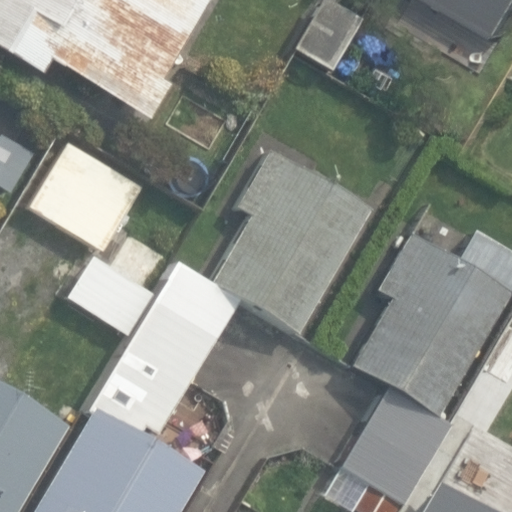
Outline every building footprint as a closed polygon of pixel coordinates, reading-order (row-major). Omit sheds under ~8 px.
[(39,60),(141,121),(161,87),(152,82),(200,0),(0,0),(0,58),(30,76),(39,60)] [(316,0),(289,49),(326,70),(355,19),(320,0),(316,0)] [(183,98),(165,128),(210,153),(228,123),(183,98)] [(23,208),(98,252),(136,187),(62,143),(23,208)] [(170,511),(195,471),(133,435),(138,428),(149,434),(226,302),(288,338),(362,209),(261,151),(226,210),(242,219),(205,282),(124,235),(105,269),(84,257),(59,301),(125,339),(78,420),(81,422),(28,511),(170,511)] [(333,467),(399,506),(447,425),(433,417),(511,281),(511,254),(470,230),(451,262),(405,235),(372,292),(386,300),(346,367),(381,387),(333,467)] [(0,511),(9,511),(60,425),(0,389),(0,511)] [(329,474),(316,498),(340,511),(344,511),(347,509),(352,511),(385,511),(388,507),(329,474)]
